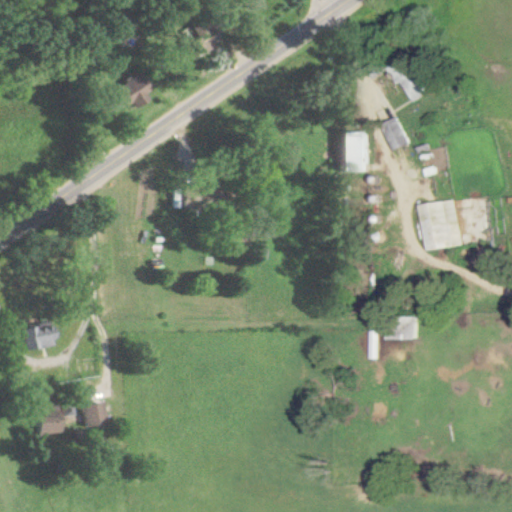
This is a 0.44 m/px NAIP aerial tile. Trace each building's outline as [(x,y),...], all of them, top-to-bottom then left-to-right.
[(394,73),(404,78),(410,67),(400,62),(394,73)] [(141,76),(116,87),(125,109),(150,99),(141,76)] [(410,143),(398,117),(382,125),(394,151),(410,143)] [(341,172),(369,171),(368,132),(340,133),(341,172)] [(420,205),(428,251),(465,245),(457,199),(420,205)] [(21,349),(50,348),(50,325),(20,326),(21,349)] [(80,406),(85,428),(105,424),(101,402),(80,406)] [(35,435),(58,433),(57,405),(34,406),(35,435)]
